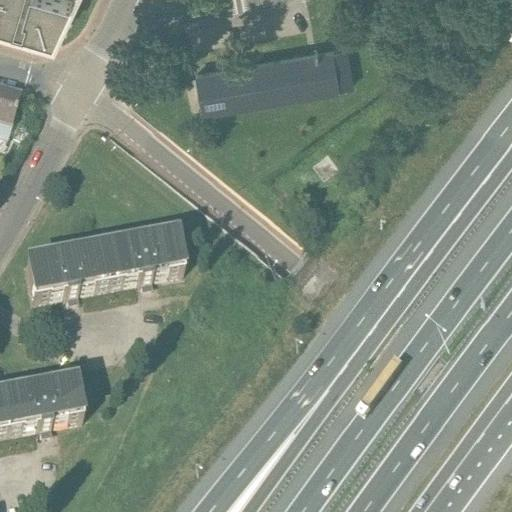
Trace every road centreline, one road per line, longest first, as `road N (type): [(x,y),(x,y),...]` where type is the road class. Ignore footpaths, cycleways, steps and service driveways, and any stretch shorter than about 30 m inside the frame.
road 1 (unclassified): [(511,445),(79,95)]
road 2 (motorway): [(511,233),(304,511)]
road 3 (trunk): [(511,137),(342,370)]
road 4 (motorway): [(365,511),(511,315)]
road 5 (trunk): [(342,370),(216,511)]
road 6 (trunk): [(342,370),(247,511)]
road 7 (residential): [(79,95),(0,236)]
road 8 (residential): [(123,10),(179,17),(269,0)]
road 9 (trunk): [(429,511),(511,399)]
